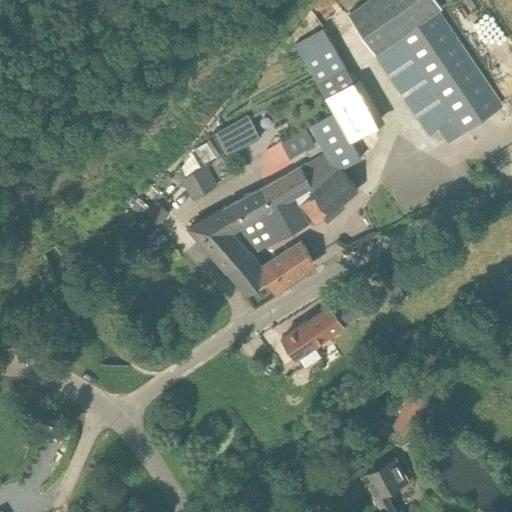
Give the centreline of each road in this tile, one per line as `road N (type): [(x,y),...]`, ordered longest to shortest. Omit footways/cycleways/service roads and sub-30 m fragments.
road 1 (unclassified): [(114,416),(329,276),(511,188)]
road 2 (unclassified): [(0,366),(46,373),(114,416)]
